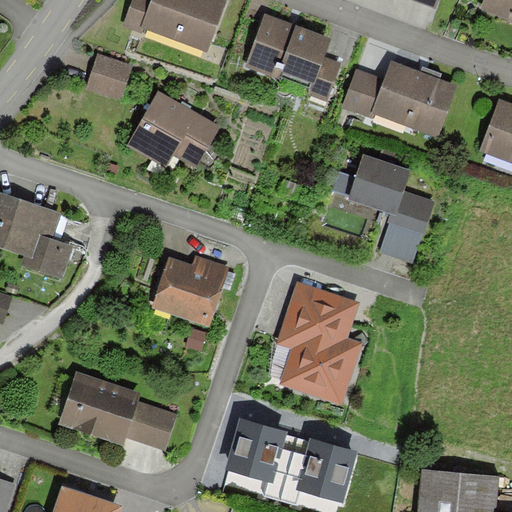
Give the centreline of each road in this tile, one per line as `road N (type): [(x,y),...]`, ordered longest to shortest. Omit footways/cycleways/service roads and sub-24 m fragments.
road 1 (residential): [(268,245),(186,479),(160,486),(0,435)]
road 2 (residential): [(300,0),(511,74)]
road 3 (residential): [(107,193),(100,249),(84,286),(0,362)]
road 4 (residential): [(107,193),(268,245)]
road 5 (residential): [(268,245),(408,296)]
